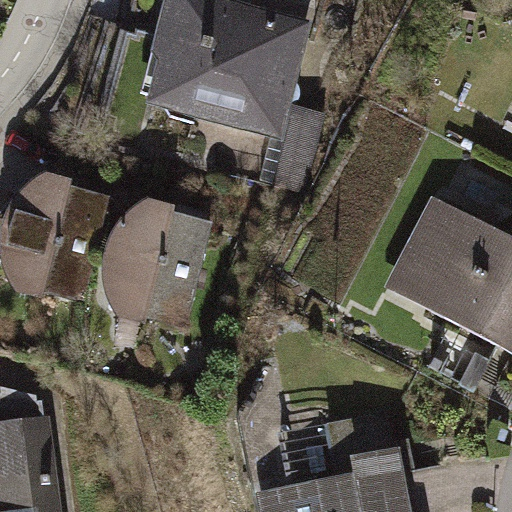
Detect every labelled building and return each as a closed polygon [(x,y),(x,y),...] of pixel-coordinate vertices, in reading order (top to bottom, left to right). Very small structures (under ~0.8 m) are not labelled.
[(288,79),(300,30),(183,1),(158,99),(275,129),(280,107),(287,108),(294,105),(300,98),(300,88),(295,81),(288,79)] [(83,301),(107,200),(45,184),(37,191),(27,199),(20,210),(11,228),(9,245),(10,260),(14,274),(20,286),(83,301)] [(511,353),(511,240),(440,203),(407,265),(445,285),(431,311),(511,353)] [(122,311),(184,327),(210,226),(148,210),(134,221),(124,233),(116,247),(112,264),(112,279),(115,295),(122,311)] [(0,511),(56,511),(42,402),(37,400),(37,403),(0,394),(0,511)] [(407,511),(390,424),(372,415),(328,425),(339,483),(271,497),(273,511),(407,511)]
